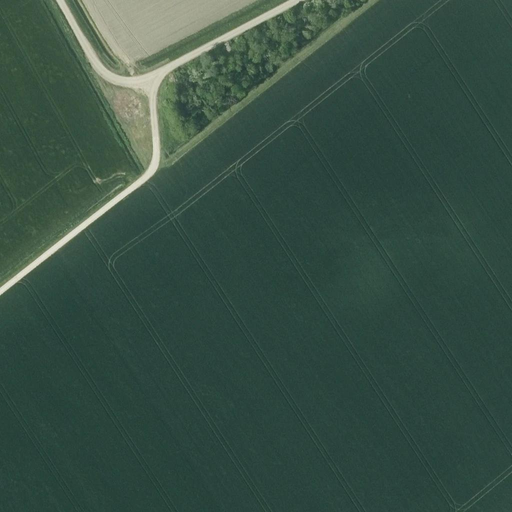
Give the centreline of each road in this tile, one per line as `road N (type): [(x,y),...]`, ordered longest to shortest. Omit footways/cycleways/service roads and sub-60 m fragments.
road 1 (unclassified): [(0,291),(144,176),(154,159),(153,76)]
road 2 (unclassified): [(300,0),(153,76)]
road 3 (unclassified): [(153,76),(109,81),(58,0)]
